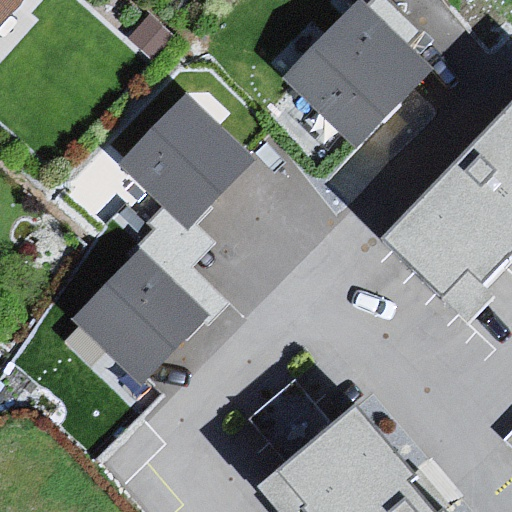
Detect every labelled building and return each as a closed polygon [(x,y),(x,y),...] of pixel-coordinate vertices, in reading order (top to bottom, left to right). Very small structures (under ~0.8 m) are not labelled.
[(0,0),(0,49),(47,0),(0,0)] [(360,1),(285,78),(356,146),(430,68),(360,1)] [(511,84),(376,219),(475,319),(511,278),(511,84)] [(252,160),(184,94),(118,161),(186,227),(252,160)] [(207,316),(139,250),(74,318),(141,384),(207,316)] [(450,511),(351,398),(249,470),(286,511),(450,511)] [(511,422),(500,435),(511,447),(511,422)]
